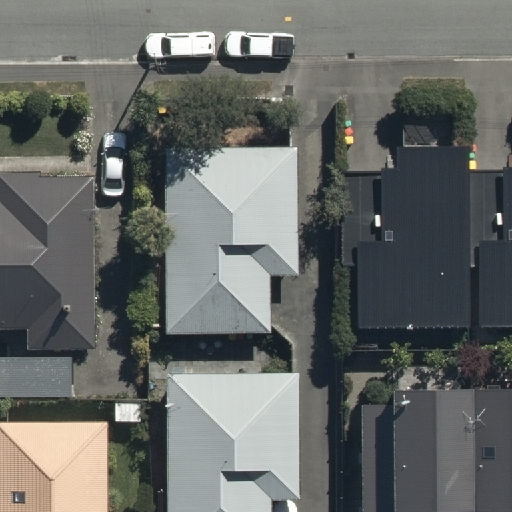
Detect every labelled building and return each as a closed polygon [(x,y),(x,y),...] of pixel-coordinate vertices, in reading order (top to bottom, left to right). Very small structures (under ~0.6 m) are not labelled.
[(381,164),(340,163),(339,257),(356,258),(355,322),(511,323),(511,154),(498,154),(498,162),(464,162),(464,136),(401,135),(400,154),(381,153),(381,164)] [(298,143),(163,143),(163,329),(270,329),(270,267),(298,267),(298,143)] [(0,317),(22,317),(23,340),(93,337),(86,168),(42,170),(42,162),(0,163),(0,317)] [(296,365),(165,366),(166,511),(270,511),(271,497),(298,497),(296,365)] [(511,382),(390,384),(390,402),(356,402),(357,511),(435,511),(436,506),(511,505),(511,382)] [(106,511),(106,409),(0,408),(0,511),(106,511)]
